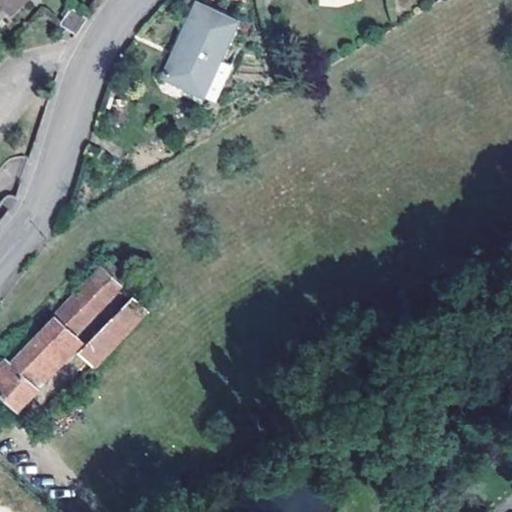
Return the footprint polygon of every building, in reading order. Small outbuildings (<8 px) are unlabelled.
[(1,0),(10,9),(18,0),(1,0)] [(199,4),(167,77),(207,94),(238,21),(199,4)] [(70,7),(58,24),(74,35),(86,18),(70,7)] [(0,394),(14,407),(43,375),(36,368),(65,338),(117,285),(115,283),(125,272),(109,258),(99,268),(97,267),(6,363),(2,359),(0,361),(0,394)] [(79,352),(91,364),(141,312),(128,297),(79,352)] [(36,368),(43,375),(71,345),(65,338),(36,368)]
